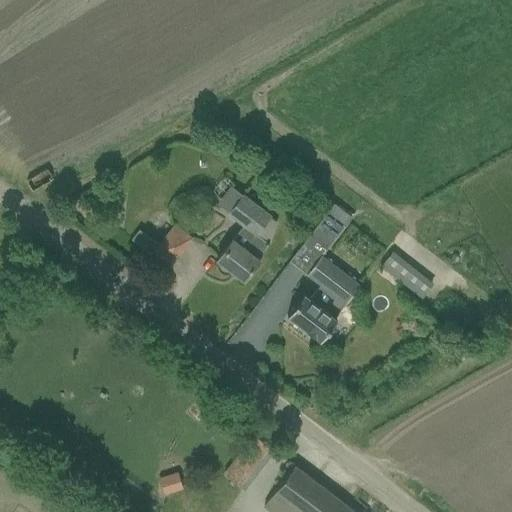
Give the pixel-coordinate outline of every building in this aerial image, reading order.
[(243,226),(231,240),(217,259),(243,280),(258,261),(256,260),(268,245),(276,222),(270,217),(271,215),(242,193),(227,213),(243,226)] [(335,238),(344,226),(326,212),(316,224),(335,238)] [(155,251),(159,245),(139,229),(131,239),(151,254),(154,250),(155,251)] [(165,238),(159,245),(155,251),(171,263),(180,251),(165,238)] [(422,298),(433,283),(392,251),(380,266),(422,298)] [(344,304),(360,284),(323,255),(308,274),(322,285),(311,299),(306,294),(305,293),(289,315),(290,316),(290,315),(309,329),(308,330),(316,336),(316,335),(320,338),(319,338),(320,339),(337,318),(336,317),(335,316),(344,304)] [(235,460),(224,475),(243,490),(255,475),(235,460)] [(354,511),(294,465),(264,506),(272,511),(354,511)] [(159,477),(164,494),(183,489),(178,472),(159,477)]
